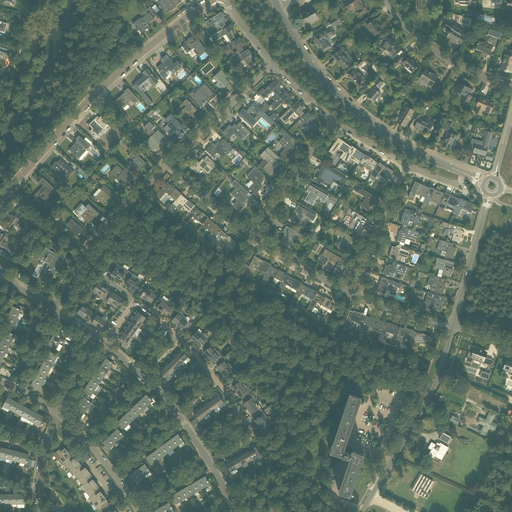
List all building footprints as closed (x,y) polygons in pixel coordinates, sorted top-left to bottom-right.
[(173,10),(176,8),(174,6),(181,1),(179,0),(167,0),(166,1),(165,0),(160,0),(158,2),(166,13),(171,9),(173,10)] [(360,0),(351,0),(344,5),(347,9),(349,12),(355,8),(358,11),(357,12),(359,16),(367,11),(365,8),(366,8),(365,7),(365,8),(362,3),(360,0)] [(155,5),(152,8),(156,13),(160,10),(155,5)] [(149,12),(147,14),(141,19),(140,17),(133,24),(137,29),(137,28),(142,34),(150,27),(148,24),(155,19),(153,17),(156,14),(156,13),(152,8),(151,7),(147,10),(149,12)] [(318,18),(316,14),(312,8),(308,10),(309,12),(302,16),(307,25),(318,18)] [(204,23),(207,28),(217,22),(221,28),(219,28),(221,31),(226,27),(223,23),(226,21),(221,13),(204,23)] [(330,22),(332,26),(333,26),(338,27),(343,24),(339,17),(330,22)] [(375,37),(381,32),(380,31),(382,30),(379,26),(378,27),(373,21),(374,20),(370,24),(367,21),(362,25),(365,28),(367,26),(375,37)] [(458,37),(462,40),(466,34),(448,21),(444,28),(451,32),(449,34),(449,33),(447,35),(448,36),(447,37),(451,39),(450,41),(454,43),(458,37)] [(211,37),(214,42),(226,34),(230,40),(228,41),(230,43),(235,40),(232,35),(234,34),(232,30),(233,29),(230,25),(226,27),(221,31),(211,37)] [(330,27),(314,37),(320,48),(321,48),(324,52),(331,47),(327,40),(335,34),(330,27)] [(497,39),(499,32),(490,29),(487,36),(497,39)] [(381,40),(384,44),(381,48),(384,51),(386,49),(395,57),(401,50),(390,38),(390,37),(387,34),(381,40)] [(230,43),(222,48),(225,53),(235,47),(239,53),(237,53),(239,55),(248,50),(247,48),(243,51),(241,47),(244,45),(239,37),(235,40),(230,43)] [(185,44),(182,46),(187,53),(190,51),(190,52),(191,51),(191,50),(194,48),(198,54),(206,49),(198,39),(195,41),(192,38),(189,41),(188,40),(184,42),(185,44)] [(484,62),(488,54),(487,54),(487,52),(490,53),(493,47),(493,46),(492,47),(479,41),(477,45),(475,49),(482,52),(479,60),(484,62)] [(7,54),(7,55),(9,49),(0,46),(0,55),(1,52),(7,54)] [(239,55),(231,60),(235,65),(244,59),(248,65),(246,66),(248,68),(254,64),(251,59),(253,58),(248,50),(239,55)] [(336,59),(344,69),(351,63),(340,50),(332,56),(335,60),(336,59)] [(511,51),(510,51),(508,56),(505,56),(501,69),(505,70),(504,71),(508,72),(508,71),(511,72),(511,67),(511,51)] [(401,56),(395,62),(392,65),(395,68),(400,62),(413,73),(417,68),(417,67),(419,65),(415,62),(415,63),(409,57),(410,57),(409,57),(408,57),(409,57),(407,59),(405,57),(407,55),(404,53),(401,56)] [(160,74),(164,79),(168,76),(166,73),(170,70),(173,74),(182,67),(178,62),(174,65),(167,55),(162,60),(164,63),(158,68),(157,68),(162,73),(160,74)] [(158,82),(148,69),(143,73),(145,75),(136,83),(142,90),(151,83),(154,86),(158,82)] [(358,84),(358,85),(365,78),(356,69),(350,75),(353,79),(353,78),(355,80),(354,81),(355,82),(356,81),(359,83),(358,84)] [(221,90),(229,83),(225,79),(227,76),(222,71),(214,78),(219,83),(216,85),(221,90)] [(431,87),(433,84),(437,77),(434,74),(434,75),(430,73),(431,72),(430,72),(429,73),(425,71),(419,80),(431,87)] [(376,90),(379,87),(380,88),(384,84),(378,79),(369,89),(372,91),(369,93),(370,94),(368,97),(374,103),(381,95),(378,92),(376,90)] [(263,88),(257,94),(259,96),(259,95),(263,99),(263,100),(270,107),(272,105),(271,105),(279,98),(282,95),(278,90),(281,88),(278,84),(279,84),(275,80),(265,90),(263,88)] [(469,95),(471,89),(468,87),(469,86),(468,85),(468,87),(464,86),(459,83),(455,91),(464,96),(462,100),(469,103),(472,96),(469,95)] [(434,89),(435,89),(433,92),(438,94),(441,89),(436,86),(434,89)] [(209,94),(212,91),(207,87),(205,89),(203,87),(197,93),(199,95),(196,98),(202,104),(207,100),(209,102),(213,98),(209,94)] [(138,99),(128,88),(124,92),(126,94),(124,96),(123,95),(117,101),(124,109),(125,109),(123,108),(132,100),(134,103),(138,99)] [(289,101),(292,98),(286,91),(282,95),(279,98),(271,105),(272,105),(275,109),(284,101),(288,106),(287,107),(289,109),(293,105),(289,101)] [(487,99),(480,97),(477,105),(478,105),(475,113),(481,116),(484,108),(491,111),(492,108),(493,109),(493,107),(493,106),(494,104),(493,103),(491,102),(491,103),(486,101),(487,99)] [(193,114),(197,110),(190,103),(190,102),(189,101),(189,102),(187,99),(182,103),(183,103),(187,107),(180,114),(179,113),(183,118),(183,117),(184,116),(188,119),(187,119),(193,113),(193,114)] [(303,108),(297,102),(293,105),(289,109),(282,116),(280,117),(286,123),(289,121),(287,119),(295,112),(301,118),(305,115),(301,111),(303,108)] [(256,123),(262,117),(266,121),(266,120),(269,123),(271,120),(269,118),(269,117),(256,105),(252,108),(251,106),(246,111),(244,109),(238,116),(244,122),(245,121),(247,122),(251,118),(256,122),(256,123)] [(395,121),(395,120),(394,121),(405,127),(414,111),(407,107),(400,119),(397,117),(395,121)] [(424,131),(428,133),(433,123),(429,121),(428,123),(422,120),(423,120),(420,118),(423,112),(419,110),(414,120),(418,122),(415,127),(416,126),(424,130),(424,131)] [(301,119),(294,126),(298,130),(306,122),(310,127),(309,128),(311,131),(317,125),(313,121),(315,119),(308,112),(305,115),(301,118),(301,119)] [(179,130),(183,126),(172,115),(171,114),(165,120),(168,124),(164,129),(167,132),(169,131),(171,133),(177,127),(179,130)] [(94,135),(95,137),(97,138),(105,129),(104,128),(109,123),(101,116),(97,120),(95,118),(88,125),(92,129),(90,131),(94,135)] [(445,121),(442,128),(448,131),(451,125),(445,121)] [(115,131),(118,128),(112,122),(109,125),(115,131)] [(158,131),(156,133),(152,130),(155,127),(150,122),(144,127),(147,131),(146,132),(151,137),(145,143),(153,151),(156,148),(158,151),(165,143),(161,139),(164,137),(158,131)] [(238,138),(241,141),(250,131),(240,122),(241,123),(239,125),(238,124),(236,126),(235,124),(232,127),(229,125),(223,132),(228,137),(234,132),(239,137),(238,138)] [(282,154),(288,159),(293,154),(291,151),(295,147),(293,145),(295,144),(293,142),(295,140),(296,142),(296,141),(283,129),(279,133),(284,137),(279,142),(280,142),(287,148),(282,154)] [(487,147),(490,137),(491,137),(492,133),(485,131),(483,135),(484,135),(482,143),(473,140),(471,147),(475,148),(473,152),(479,154),(479,153),(485,155),(488,147),(487,147)] [(457,136),(447,132),(448,133),(444,141),(443,141),(442,145),(452,149),(450,149),(455,136),(457,137),(457,136)] [(79,136),(75,140),(77,142),(72,147),(72,148),(72,147),(69,150),(71,152),(77,157),(85,148),(87,150),(90,146),(79,136)] [(338,138),(329,151),(334,155),(338,148),(344,152),(341,155),(339,153),(337,156),(339,158),(340,158),(342,159),(343,160),(346,154),(351,147),(338,138)] [(231,152),(234,149),(230,145),(224,139),(221,143),(219,141),(214,146),(212,144),(207,149),(212,155),(218,149),(223,154),(221,156),(223,158),(230,152),(231,152)] [(138,148),(133,144),(128,149),(130,151),(127,154),(128,156),(134,161),(129,167),(133,171),(134,172),(136,174),(136,173),(142,166),(143,166),(146,163),(134,152),(138,148)] [(350,159),(358,164),(359,165),(365,155),(352,146),(351,147),(346,154),(343,160),(342,159),(342,160),(347,163),(350,159)] [(273,170),(279,164),(277,162),(279,161),(277,159),(279,158),(280,159),(281,159),(268,147),(259,156),(264,160),(264,159),(265,160),(265,161),(266,160),(268,163),(263,168),(272,177),(276,173),(273,170)] [(366,154),(365,155),(359,165),(358,164),(356,168),(361,172),(366,165),(374,171),(379,163),(366,154)] [(198,163),(196,161),(191,167),(196,172),(202,167),(206,171),(205,172),(208,175),(217,165),(208,157),(206,159),(205,158),(203,159),(198,163)] [(74,172),(62,160),(59,164),(56,161),(53,165),(51,167),(59,175),(62,171),(69,178),(74,172)] [(323,163),(320,169),(323,171),(322,173),(321,172),(321,173),(317,179),(317,180),(327,186),(328,185),(331,179),(341,185),(341,186),(346,179),(330,170),(331,168),(323,163)] [(379,163),(374,171),(371,174),(370,177),(374,180),(379,173),(388,179),(393,172),(379,163)] [(128,182),(132,178),(117,165),(111,172),(123,183),(120,186),(120,187),(126,180),(128,182)] [(79,168),(77,171),(86,179),(88,176),(79,168)] [(250,188),(256,194),(261,188),(259,186),(263,181),(261,179),(265,176),(255,168),(247,177),(248,176),(255,183),(250,188)] [(220,177),(224,180),(228,176),(222,169),(219,172),(222,175),(220,177)] [(42,177),(38,182),(43,185),(33,196),(35,199),(39,195),(45,200),(51,194),(56,189),(42,177)] [(246,205),(243,203),(248,198),(246,197),(247,195),(246,194),(247,192),(249,193),(235,180),(231,184),(236,188),(231,194),(234,197),(235,196),(240,200),(234,206),(240,211),(246,205)] [(414,199),(416,194),(422,197),(420,201),(423,202),(426,196),(430,188),(412,180),(409,186),(412,187),(408,197),(414,199)] [(149,193),(158,201),(166,192),(175,201),(181,194),(182,194),(175,188),(175,189),(168,182),(161,190),(156,186),(149,193)] [(99,188),(93,195),(91,198),(96,203),(98,200),(103,204),(109,197),(111,198),(114,194),(104,185),(100,189),(99,188)] [(308,202),(313,205),(318,196),(321,198),(320,200),(324,202),(328,196),(310,186),(308,189),(311,191),(310,193),(309,192),(305,199),(305,200),(308,202)] [(355,191),(358,193),(366,197),(363,203),(360,202),(357,207),(360,208),(361,206),(369,211),(369,210),(373,203),(374,201),(377,202),(379,199),(361,188),(357,186),(355,191)] [(441,202),(445,194),(430,187),(430,188),(426,196),(423,202),(423,203),(429,205),(431,201),(440,205),(441,202)] [(460,199),(445,193),(445,194),(441,202),(440,205),(438,208),(444,211),(447,203),(453,206),(450,212),(453,214),(460,199)] [(168,209),(172,213),(180,204),(189,213),(195,206),(189,200),(188,201),(181,194),(175,201),(169,208),(168,209)] [(453,214),(459,216),(462,209),(471,213),(475,205),(460,198),(460,199),(453,214)] [(84,218),(89,223),(92,219),(92,218),(95,215),(96,217),(100,214),(89,204),(85,208),(88,209),(81,217),(84,219),(84,218)] [(181,221),(185,225),(193,216),(202,224),(202,225),(208,218),(209,218),(202,212),(202,213),(195,206),(189,213),(181,221)] [(316,216),(298,206),(296,209),(299,211),(298,213),(297,213),(293,220),(301,225),(306,216),(313,221),(316,216)] [(365,223),(367,219),(349,209),(346,213),(354,218),(349,226),(357,231),(357,230),(361,223),(362,221),(365,223)] [(404,212),(400,223),(408,225),(409,221),(418,224),(422,214),(410,210),(409,214),(404,212)] [(28,229),(25,227),(26,225),(19,219),(18,220),(11,214),(4,223),(6,224),(5,225),(8,227),(6,230),(14,236),(16,235),(13,232),(14,231),(11,229),(14,225),(20,230),(19,231),(24,235),(28,229)] [(202,224),(194,233),(199,237),(206,228),(216,236),(222,230),(216,224),(215,225),(208,218),(202,225),(202,224)] [(66,235),(72,240),(77,234),(79,236),(84,230),(72,219),(69,222),(68,223),(67,225),(71,229),(66,235)] [(448,235),(449,234),(453,236),(452,240),(460,242),(463,231),(457,230),(458,226),(447,223),(443,222),(441,227),(445,228),(444,233),(448,235)] [(304,237),(286,226),(284,230),(287,231),(286,233),(285,233),(281,240),(281,241),(290,246),(294,239),(300,243),(304,237)] [(406,232),(400,230),(397,241),(404,243),(406,239),(415,242),(418,232),(407,228),(406,232)] [(353,243),(355,239),(337,229),(334,233),(342,238),(337,246),(345,251),(345,250),(349,243),(350,241),(353,243)] [(212,249),(214,250),(220,244),(226,249),(220,256),(225,261),(239,245),(235,242),(236,242),(229,236),(229,237),(222,230),(216,236),(208,245),(212,249)] [(0,247),(10,253),(13,249),(1,242),(3,238),(10,242),(12,238),(5,233),(3,236),(2,235),(2,234),(0,233),(1,232),(0,231),(0,247)] [(28,246),(19,239),(17,242),(21,245),(20,247),(26,250),(28,246)] [(445,257),(453,259),(456,248),(450,246),(451,243),(440,240),(437,250),(442,251),(442,250),(447,251),(445,257)] [(396,260),(398,255),(398,254),(403,255),(402,257),(407,259),(410,249),(399,245),(398,248),(392,246),(389,257),(396,260)] [(49,264),(41,277),(49,282),(55,271),(57,272),(59,269),(57,268),(54,266),(59,257),(45,249),(39,258),(49,264)] [(328,259),(325,264),(324,266),(333,271),(334,271),(333,271),(338,264),(337,263),(338,261),(341,263),(343,260),(325,249),(322,255),(328,259)] [(240,271),(250,277),(255,267),(262,272),(260,274),(264,276),(266,273),(270,266),(271,265),(264,261),(263,261),(255,256),(249,266),(245,264),(240,271)] [(444,269),(443,275),(451,277),(454,266),(448,265),(449,261),(437,258),(434,268),(439,270),(440,268),(444,269)] [(389,264),(388,266),(386,265),(383,274),(393,278),(394,273),(404,276),(407,267),(396,263),(394,266),(389,264)] [(260,283),(265,285),(271,275),(282,281),(286,275),(286,274),(279,270),(270,266),(266,273),(264,276),(260,283)] [(115,278),(121,270),(116,267),(111,275),(111,274),(110,275),(115,278)] [(120,282),(123,277),(125,279),(130,272),(127,270),(128,270),(123,267),(121,270),(115,278),(120,281),(120,282)] [(125,285),(130,288),(135,280),(130,277),(133,274),(130,272),(125,279),(128,281),(125,285)] [(276,292),(281,294),(287,284),(297,290),(298,290),(301,284),(302,283),(295,279),(294,279),(286,275),(282,281),(277,290),(276,292)] [(436,292),(443,294),(446,283),(441,281),(441,278),(430,275),(427,285),(432,286),(432,285),(437,286),(436,292)] [(140,284),(139,283),(142,280),(138,277),(135,280),(130,288),(135,291),(140,284)] [(395,293),(397,288),(402,289),(403,284),(387,279),(386,282),(381,280),(377,291),(385,294),(386,290),(395,293)] [(98,294),(103,286),(98,283),(93,290),(98,294)] [(297,290),(291,301),(296,303),(302,293),(313,299),(317,293),(317,292),(310,288),(310,289),(301,284),(298,290),(297,290)] [(108,295),(105,293),(108,289),(103,286),(98,294),(101,296),(99,297),(104,301),(108,295)] [(146,288),(141,296),(146,300),(153,291),(151,289),(150,291),(146,288)] [(146,300),(151,303),(157,296),(153,294),(155,292),(153,291),(146,300)] [(113,292),(110,297),(108,295),(104,301),(107,303),(108,301),(112,304),(118,296),(113,293),(113,292)] [(433,309),(441,312),(444,301),(439,299),(439,296),(428,292),(425,302),(429,304),(430,302),(435,304),(433,309)] [(327,311),(330,313),(331,313),(335,307),(331,304),(333,301),(326,297),(325,298),(317,293),(313,299),(306,310),(311,313),(317,303),(328,309),(327,311)] [(123,299),(118,296),(112,304),(110,307),(115,310),(118,305),(121,307),(123,304),(120,302),(122,299),(122,300),(123,299)] [(163,300),(157,308),(162,312),(169,303),(167,302),(166,303),(163,300)] [(174,307),(173,309),(169,306),(171,305),(169,303),(162,312),(167,316),(169,313),(172,315),(177,310),(174,307)] [(15,308),(12,307),(9,313),(18,316),(20,310),(23,311),(25,308),(16,305),(15,308)] [(82,316),(87,309),(83,305),(78,313),(77,313),(82,316)] [(87,320),(91,314),(93,316),(95,313),(87,309),(82,316),(87,319),(86,320),(87,320)] [(135,314),(136,315),(135,317),(135,318),(142,323),(145,325),(146,323),(143,321),(146,318),(137,311),(135,314)] [(357,334),(360,335),(366,317),(363,316),(363,314),(354,311),(353,313),(349,312),(343,330),(352,333),(353,329),(350,328),(352,321),(360,323),(357,334)] [(7,319),(15,322),(18,323),(21,318),(17,317),(18,316),(9,313),(7,319)] [(93,316),(95,318),(92,323),(96,326),(102,318),(95,313),(93,316)] [(176,316),(172,321),(177,325),(184,317),(183,315),(181,316),(178,314),(176,316)] [(133,320),(131,322),(131,323),(139,328),(142,323),(135,318),(135,317),(133,316),(131,319),(133,320)] [(188,322),(185,319),(186,318),(184,317),(177,325),(181,329),(184,326),(187,329),(193,324),(192,324),(189,321),(188,322)] [(360,335),(368,338),(370,334),(367,333),(369,326),(377,329),(376,330),(380,332),(383,323),(380,322),(380,320),(371,317),(370,319),(366,317),(360,335)] [(101,329),(106,322),(107,322),(102,318),(96,326),(101,330),(102,329),(101,329)] [(4,325),(13,328),(15,322),(7,319),(4,325)] [(128,324),(129,325),(128,327),(127,328),(135,333),(139,336),(140,334),(139,333),(142,330),(139,328),(131,323),(131,322),(130,321),(128,324)] [(377,341),(385,343),(387,340),(384,339),(386,332),(394,334),(393,336),(397,337),(400,328),(396,327),(397,325),(387,322),(387,324),(383,323),(380,332),(377,341)] [(126,330),(124,333),(132,338),(135,333),(127,328),(128,327),(126,326),(124,329),(126,330)] [(57,328),(54,333),(62,338),(65,332),(57,328)] [(397,337),(394,346),(402,349),(403,345),(401,344),(403,337),(411,340),(410,341),(413,343),(416,334),(413,333),(414,331),(404,328),(404,330),(400,328),(397,337)] [(190,338),(195,342),(203,334),(201,333),(202,332),(199,329),(190,338)] [(17,337),(15,336),(6,331),(6,332),(3,337),(14,343),(17,337)] [(133,339),(132,338),(124,333),(122,332),(121,334),(122,335),(120,338),(124,341),(122,344),(127,348),(133,339)] [(62,338),(54,333),(54,334),(51,339),(59,344),(62,338)] [(419,354),(420,351),(417,350),(420,343),(428,345),(427,347),(431,348),(433,339),(430,338),(431,336),(421,333),(420,335),(416,334),(413,343),(410,352),(419,354)] [(203,334),(195,342),(199,347),(202,344),(204,347),(209,342),(207,340),(206,340),(203,337),(204,336),(203,334)] [(14,343),(3,337),(3,338),(0,343),(8,347),(11,349),(14,343)] [(55,349),(56,349),(59,344),(51,339),(48,345),(47,345),(55,349)] [(0,350),(5,353),(8,347),(0,343),(0,350)] [(217,349),(219,347),(218,346),(215,348),(214,349),(211,346),(204,352),(208,357),(217,349)] [(180,353),(177,355),(184,362),(186,364),(191,360),(181,349),(178,352),(180,353)] [(217,349),(208,357),(212,362),(216,359),(218,362),(223,357),(221,354),(219,355),(217,352),(218,351),(217,349)] [(480,362),(488,364),(489,359),(485,358),(486,353),(482,351),(482,350),(480,350),(480,351),(474,349),(473,354),(469,352),(468,357),(480,362)] [(49,352),(46,357),(54,362),(58,356),(49,352)] [(174,356),(175,357),(173,359),(173,360),(179,366),(184,362),(177,355),(176,354),(174,356)] [(42,363),(51,368),(53,369),(56,363),(54,362),(46,357),(46,358),(43,363),(42,363)] [(102,364),(110,369),(114,364),(106,358),(106,359),(102,364)] [(169,360),(171,362),(169,364),(168,364),(175,371),(179,366),(173,360),(173,359),(172,358),(169,360)] [(224,361),(217,367),(221,372),(230,365),(228,363),(227,364),(224,361)] [(165,365),(166,366),(164,368),(170,375),(175,371),(168,364),(169,364),(167,362),(165,365)] [(51,368),(42,363),(43,363),(40,369),(39,369),(48,374),(51,368)] [(221,372),(225,377),(232,371),(234,364),(233,363),(230,365),(221,372)] [(106,375),(110,369),(102,364),(99,369),(98,369),(106,375)] [(166,379),(170,375),(164,368),(163,367),(160,369),(162,370),(159,373),(163,376),(158,380),(161,383),(165,379),(166,379)] [(36,374),(45,379),(47,380),(50,375),(48,374),(39,369),(36,374)] [(102,380),(106,382),(109,377),(106,375),(98,369),(99,370),(95,375),(102,380)] [(488,380),(490,374),(482,371),(480,377),(488,380)] [(45,379),(36,374),(36,375),(33,380),(42,385),(45,379)] [(91,380),(99,385),(102,380),(95,375),(91,380)] [(38,391),(42,385),(33,380),(33,381),(30,386),(38,391)] [(87,385),(95,391),(98,393),(102,388),(99,385),(91,380),(87,385)] [(240,382),(232,387),(236,392),(245,386),(244,384),(242,385),(240,382)] [(87,385),(87,386),(84,391),(83,391),(91,396),(93,394),(96,396),(98,393),(95,391),(87,385)] [(245,386),(236,392),(240,397),(243,400),(254,393),(250,388),(247,388),(245,386)] [(219,407),(224,403),(218,394),(215,396),(216,397),(214,399),(219,407)] [(351,492),(361,463),(364,454),(352,450),(351,453),(343,450),(344,448),(345,448),(360,402),(363,403),(364,401),(360,400),(361,397),(351,394),(331,453),(351,460),(340,493),(349,496),(350,494),(354,495),(355,493),(351,492)] [(148,406),(152,402),(146,395),(142,400),(141,399),(141,400),(148,406)] [(210,399),(211,401),(209,403),(214,410),(219,407),(214,399),(213,397),(210,399)] [(7,398),(3,406),(9,410),(14,401),(13,401),(7,398)] [(92,403),(84,398),(81,403),(80,403),(88,409),(92,403)] [(252,398),(244,403),(247,409),(257,403),(255,401),(254,402),(252,398)] [(137,404),(143,411),(148,406),(141,400),(137,404)] [(14,401),(9,410),(15,413),(20,405),(20,404),(20,405),(14,401)] [(206,405),(204,406),(209,414),(214,410),(209,403),(208,401),(205,403),(206,405)] [(85,414),(88,409),(80,403),(77,408),(76,408),(85,414)] [(259,404),(258,404),(257,403),(247,409),(251,414),(254,412),(256,415),(263,411),(259,404)] [(138,415),(143,411),(137,404),(132,409),(138,415)] [(15,413),(22,416),(26,408),(20,405),(15,413)] [(201,408),(199,410),(204,418),(206,420),(211,416),(209,414),(204,406),(203,405),(200,407),(201,408)] [(22,416),(28,420),(32,411),(26,408),(22,416)] [(73,414),(81,420),(85,414),(76,408),(77,409),(73,414)] [(127,413),(134,420),(138,415),(132,409),(128,413),(127,413)] [(193,414),(199,422),(204,418),(199,410),(198,409),(195,410),(196,412),(193,414)] [(28,420),(34,423),(39,415),(38,415),(32,412),(33,411),(32,411),(28,420)] [(496,414),(490,412),(486,419),(480,417),(477,423),(483,425),(479,433),(485,436),(489,428),(495,431),(497,425),(492,422),(496,414)] [(129,424),(134,420),(127,413),(123,418),(129,424)] [(45,418),(39,415),(34,423),(40,427),(45,418)] [(457,425),(460,419),(452,415),(449,421),(457,425)] [(262,416),(254,420),(257,426),(270,419),(269,416),(264,419),(262,416)] [(118,422),(119,424),(123,428),(124,429),(129,424),(123,418),(122,418),(123,418),(118,422)] [(257,426),(261,431),(269,427),(267,423),(271,421),(270,419),(257,426)] [(124,436),(117,429),(113,434),(112,434),(119,441),(124,436)] [(447,444),(451,437),(443,433),(439,439),(447,444)] [(108,438),(115,445),(119,441),(112,434),(113,434),(108,438)] [(173,438),(178,446),(184,442),(178,434),(178,435),(173,438)] [(110,450),(115,445),(108,438),(103,443),(110,450)] [(168,442),(167,442),(173,450),(178,446),(173,438),(172,438),(173,438),(168,442)] [(167,442),(162,446),(168,454),(173,450),(167,442)] [(431,450),(429,455),(431,456),(431,458),(432,457),(433,458),(434,456),(441,460),(449,448),(440,443),(439,444),(438,443),(437,444),(436,445),(432,442),(428,448),(431,450)] [(162,446),(157,450),(162,458),(168,454),(162,446)] [(58,460),(68,452),(65,448),(64,448),(63,447),(53,455),(58,460)] [(248,452),(252,460),(254,463),(262,458),(257,449),(254,450),(252,447),(250,448),(251,450),(248,451),(248,452)] [(5,459),(12,460),(15,451),(14,451),(8,450),(8,449),(5,459)] [(157,450),(152,454),(157,461),(162,458),(157,450)] [(245,453),(243,455),(242,455),(247,463),(252,460),(248,452),(248,451),(247,450),(244,451),(245,453)] [(12,460),(19,462),(22,453),(21,453),(15,451),(12,460)] [(68,452),(58,460),(62,466),(64,465),(63,465),(72,458),(72,457),(71,456),(68,452)] [(22,453),(19,462),(26,464),(29,455),(28,455),(22,453)] [(242,466),(244,468),(249,465),(247,463),(242,455),(243,455),(242,453),(239,455),(240,456),(237,458),(242,466)] [(151,454),(146,458),(146,457),(146,458),(153,467),(159,463),(157,461),(152,454),(151,454)] [(63,465),(64,465),(68,470),(78,461),(75,458),(73,456),(72,457),(72,458),(63,465)] [(234,458),(235,459),(232,461),(236,469),(242,466),(237,458),(236,456),(234,458)] [(228,461),(229,462),(226,464),(232,475),(238,472),(236,469),(232,461),(231,459),(228,461)] [(74,474),(82,467),(81,466),(81,465),(78,461),(68,470),(72,476),(74,474)] [(145,464),(145,465),(140,468),(139,468),(145,476),(151,472),(145,464)] [(74,474),(78,480),(89,471),(85,467),(85,468),(84,466),(82,467),(74,474)] [(134,472),(140,480),(145,476),(139,468),(139,469),(134,472)] [(78,480),(82,485),(91,478),(93,477),(91,475),(92,475),(89,471),(78,480)] [(135,484),(140,480),(134,472),(129,476),(135,484)] [(411,489),(425,497),(434,482),(420,474),(411,489)] [(199,480),(204,488),(210,485),(205,476),(205,477),(200,480),(199,480)] [(85,492),(96,483),(93,479),(92,480),(91,478),(82,485),(81,486),(85,492)] [(204,488),(199,480),(194,483),(199,491),(204,488)] [(96,483),(85,492),(90,497),(98,490),(99,490),(100,489),(99,487),(96,483)] [(193,495),(199,491),(194,483),(188,486),(193,495)] [(187,498),(193,495),(188,486),(188,487),(183,490),(183,489),(182,490),(187,498)] [(90,497),(88,498),(93,504),(103,495),(100,491),(100,492),(99,490),(98,490),(90,497)] [(182,501),(187,498),(182,490),(177,493),(182,501)] [(58,491),(49,493),(53,511),(61,510),(60,508),(62,508),(58,491)] [(171,496),(176,505),(182,501),(177,493),(171,496)] [(107,499),(103,495),(93,504),(97,509),(107,501),(106,499),(107,499)] [(163,506),(166,511),(171,511),(173,511),(169,503),(163,506)]
